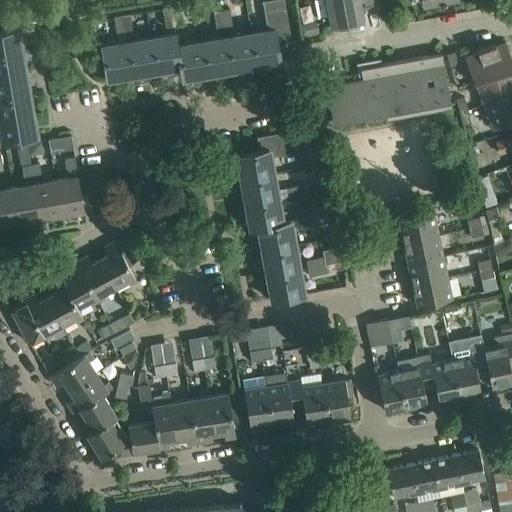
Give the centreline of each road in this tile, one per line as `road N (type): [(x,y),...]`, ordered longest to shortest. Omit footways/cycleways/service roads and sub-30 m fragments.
road 1 (residential): [(148,205),(138,161),(195,125),(274,109),(314,51),(511,18)]
road 2 (residential): [(88,486),(272,457)]
road 3 (residential): [(0,288),(148,205)]
road 4 (residential): [(88,486),(0,348)]
road 5 (residential): [(197,325),(353,301)]
road 6 (residential): [(377,439),(353,301)]
road 7 (residential): [(377,439),(511,414)]
road 8 (residential): [(197,325),(185,257),(148,205)]
